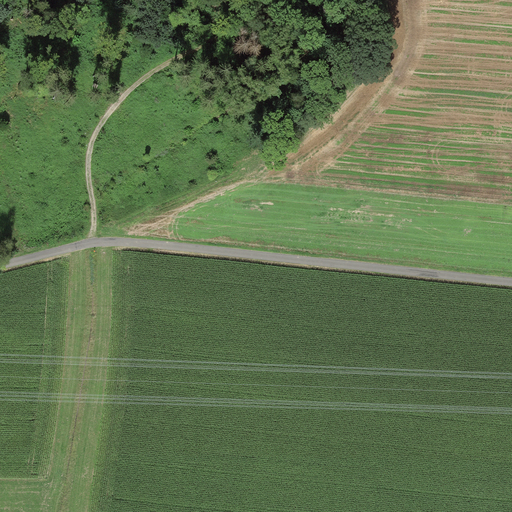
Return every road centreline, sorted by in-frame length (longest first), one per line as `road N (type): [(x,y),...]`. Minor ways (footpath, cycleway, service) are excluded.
road 1 (track): [(0,265),(95,242),(511,283)]
road 2 (track): [(319,0),(119,156),(95,242)]
